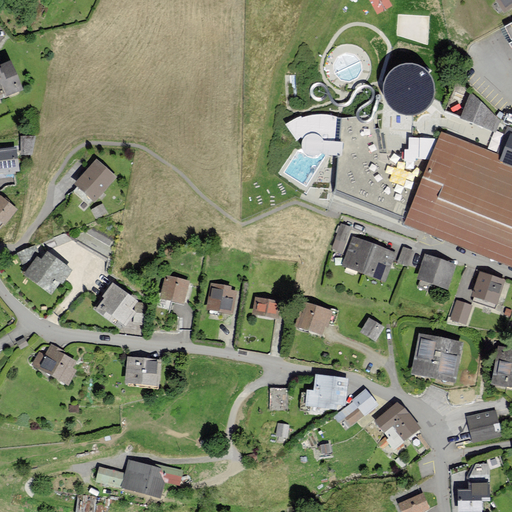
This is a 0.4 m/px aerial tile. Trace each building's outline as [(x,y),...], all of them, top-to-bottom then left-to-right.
[(511,0),(495,0),(503,11),(511,4),(511,0)] [(394,11),(385,142),(429,145),(438,14),(394,11)] [(0,99),(23,90),(11,61),(0,65),(0,99)] [(447,116),(497,135),(501,121),(458,83),(447,116)] [(370,113),(338,121),(336,194),(402,221),(417,180),(380,163),(370,113)] [(511,160),(511,132),(509,131),(499,156),(511,160)] [(0,150),(0,171),(17,170),(15,149),(0,150)] [(98,161),(76,184),(93,200),(115,177),(98,161)] [(414,192),(403,220),(477,250),(481,241),(457,231),(460,222),(442,215),(445,207),(443,206),(446,201),(436,197),(431,208),(422,205),(425,197),(414,192)] [(1,197),(0,198),(0,218),(5,223),(16,209),(1,197)] [(341,224),(332,249),(343,252),(352,228),(341,224)] [(354,238),(344,263),(385,279),(395,254),(383,249),(363,241),(354,238)] [(404,247),(399,262),(407,265),(413,250),(404,247)] [(20,252),(26,274),(26,275),(52,292),(59,281),(62,282),(71,269),(47,253),(42,261),(37,258),(34,248),(20,252)] [(427,255),(419,278),(447,287),(455,265),(427,255)] [(481,273),(474,295),(496,303),(504,280),(481,273)] [(166,277),(162,297),(184,301),(188,281),(166,277)] [(105,297),(97,308),(122,328),(135,311),(131,308),(137,301),(114,283),(103,296),(105,297)] [(213,284),(208,308),(232,313),(236,291),(230,290),(230,287),(213,284)] [(257,298),(254,313),(278,318),(280,302),(257,298)] [(471,306),(458,301),(452,318),(466,323),(471,306)] [(305,303),(297,325),(321,334),(324,324),(328,326),(333,312),(305,303)] [(369,319),(362,331),(375,339),(383,327),(369,319)] [(421,335),(413,373),(452,380),(454,380),(456,372),(461,343),(421,335)] [(40,353),(33,364),(68,384),(76,370),(72,367),(75,361),(61,352),(62,350),(52,345),(45,356),(40,353)] [(511,349),(501,347),(495,383),(511,385),(511,349)] [(129,358),(127,381),(157,383),(159,360),(129,358)] [(348,379),(317,375),(314,391),(308,391),(307,405),(335,409),(336,403),(344,404),(348,379)] [(271,409),(287,410),(288,390),(272,389),(271,409)] [(343,411),(352,423),(377,404),(366,391),(354,400),(355,402),(343,411)] [(385,433),(392,427),(404,441),(419,428),(397,403),(375,421),(385,433)] [(495,412),(469,417),(474,442),(501,436),(495,412)] [(279,424),(278,435),(287,436),(288,425),(279,424)] [(405,448),(401,443),(404,441),(392,427),(385,433),(388,436),(379,443),(383,448),(388,444),(393,450),(396,449),(399,453),(405,448)] [(329,444),(322,445),(323,453),(330,452),(329,444)] [(99,467),(95,480),(160,498),(164,481),(178,485),(182,471),(160,465),(159,468),(132,461),(128,475),(99,467)] [(459,490),(459,511),(481,511),(481,500),(489,500),(489,483),(470,483),(470,490),(459,490)] [(109,511),(111,499),(83,494),(80,511),(109,511)] [(400,505),(403,511),(416,511),(428,507),(422,494),(400,505)]
